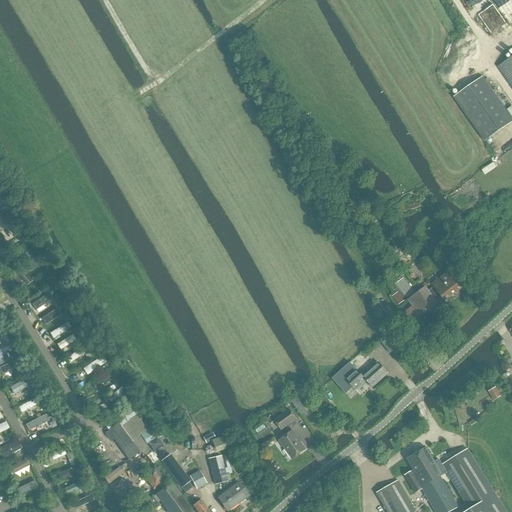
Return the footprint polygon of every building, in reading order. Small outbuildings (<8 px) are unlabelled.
[(511,86),(511,56),(498,67),(511,86)] [(486,140),(511,122),(511,121),(481,78),(455,97),(486,140)] [(347,218),(356,215),(352,205),(344,208),(347,218)] [(443,301),(461,288),(449,272),(431,285),(434,289),(429,293),(425,288),(408,300),(418,314),(441,297),(443,301)] [(398,293),(392,298),(398,306),(404,302),(398,293)] [(383,301),(378,303),(385,314),(389,311),(383,301)] [(6,336),(0,338),(0,342),(2,346),(9,343),(6,336)] [(350,363),(332,378),(345,394),(352,388),(355,391),(366,381),(372,388),(388,374),(378,362),(361,376),(350,363)] [(493,400),(505,392),(500,384),(488,392),(493,400)] [(302,417),(312,409),(302,395),(292,403),(302,417)] [(151,452),(138,436),(145,432),(147,430),(137,415),(139,414),(132,403),(103,424),(108,431),(117,424),(139,453),(146,456),(151,452)] [(281,430),(295,419),(288,411),(274,421),(281,430)] [(107,432),(104,434),(110,442),(113,440),(128,460),(139,453),(117,424),(108,431),(107,432)] [(155,437),(149,429),(147,430),(145,432),(151,440),(155,437)] [(293,460),(305,451),(293,432),(280,442),(293,460)] [(223,437),(212,441),(215,448),(226,444),(223,437)] [(157,438),(148,444),(154,452),(163,446),(157,438)] [(419,453),(415,455),(420,464),(422,463),(423,465),(426,464),(428,467),(431,465),(434,470),(435,469),(440,477),(446,473),(442,465),(438,460),(434,462),(426,448),(424,449),(423,449),(420,451),(420,452),(419,453)] [(451,460),(442,465),(446,473),(470,511),(467,511),(506,511),(467,449),(451,460)] [(157,460),(151,452),(146,456),(152,464),(157,460)] [(190,481),(170,454),(160,461),(181,488),(190,481)] [(414,470),(404,476),(415,493),(421,489),(434,511),(450,511),(458,508),(440,477),(435,469),(434,470),(431,465),(428,467),(426,464),(423,465),(422,463),(420,464),(415,455),(413,456),(412,456),(409,457),(409,459),(407,460),(414,470)] [(214,485),(226,482),(223,470),(220,457),(208,460),(214,485)] [(154,491),(166,482),(155,467),(142,476),(154,491)] [(196,490),(207,485),(200,472),(189,478),(196,490)] [(415,511),(397,481),(376,493),(387,511),(415,511)] [(227,511),(248,497),(238,483),(217,498),(227,511)] [(166,511),(191,511),(171,485),(155,496),(166,511)] [(152,497),(148,500),(155,509),(159,506),(152,497)] [(196,511),(207,511),(199,501),(192,506),(196,511)]
